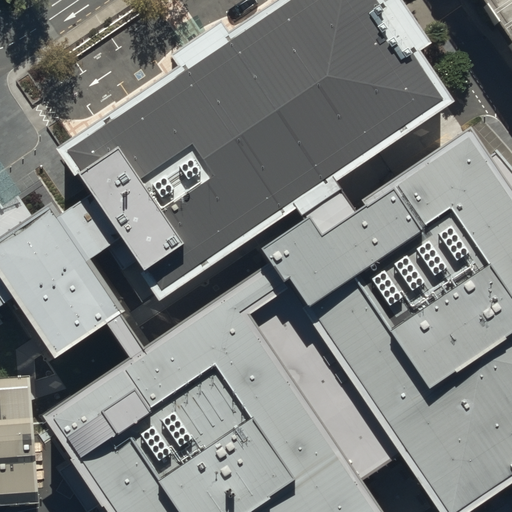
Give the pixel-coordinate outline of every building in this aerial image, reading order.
[(113,246),(148,315),(283,222),(289,230),(341,194),(333,183),(449,102),(415,54),(429,44),(413,20),(398,0),(392,0),(386,4),(382,0),(283,0),(229,38),(220,25),(170,59),(181,75),(56,157),(86,204),(113,246)] [(511,0),(477,0),(511,51),(511,0)] [(430,511),(475,511),(511,487),(511,174),(497,157),(490,163),(468,135),(352,212),(341,194),(289,230),(254,257),(265,273),(278,290),(283,286),(430,511)] [(0,170),(0,211),(19,199),(0,170)] [(113,246),(86,204),(55,222),(49,209),(12,236),(0,245),(0,311),(10,307),(51,366),(60,360),(121,318),(90,267),(113,246)] [(278,290),(265,273),(148,353),(84,396),(48,421),(106,511),(430,511),(283,286),(278,290)] [(121,318),(60,360),(84,396),(148,353),(121,318)] [(0,510),(37,508),(26,382),(0,383),(0,510)]
